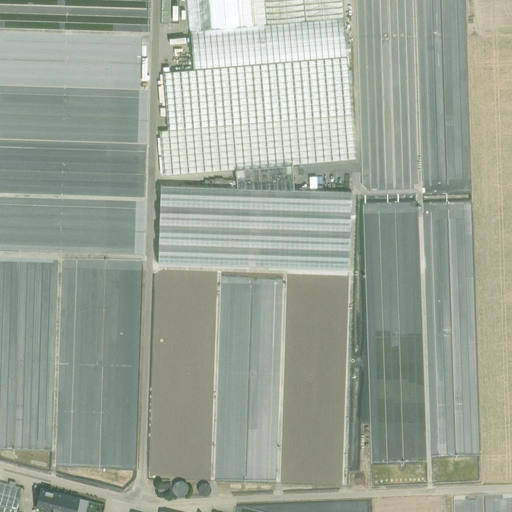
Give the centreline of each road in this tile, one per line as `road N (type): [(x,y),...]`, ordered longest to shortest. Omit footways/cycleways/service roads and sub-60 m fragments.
road 1 (track): [(139,503),(158,0)]
road 2 (track): [(139,503),(511,489)]
road 3 (track): [(0,465),(139,503)]
